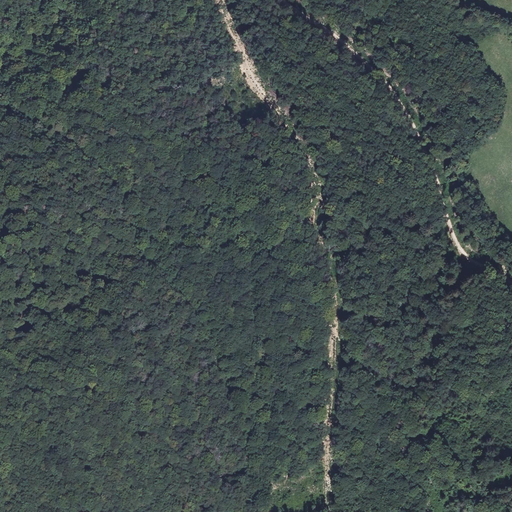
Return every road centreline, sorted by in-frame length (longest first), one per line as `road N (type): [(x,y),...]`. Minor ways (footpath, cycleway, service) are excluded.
road 1 (track): [(486,511),(346,355),(302,272),(153,142),(56,99),(0,96)]
road 2 (track): [(329,511),(335,285),(312,227),(313,179),(217,0)]
road 3 (track): [(260,511),(205,333),(176,287),(138,250),(119,193),(79,149),(0,106)]
road 4 (track): [(284,0),(374,67),(408,106),(465,254),(511,279)]
